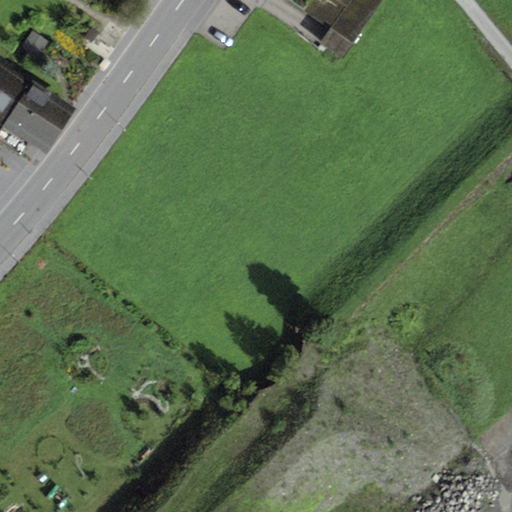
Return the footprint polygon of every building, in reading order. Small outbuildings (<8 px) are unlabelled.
[(287,0),(330,30),(352,45),(383,0),(287,0)] [(31,30),(23,41),(34,48),(42,38),(31,30)] [(330,30),(320,43),(342,59),(352,45),(330,30)] [(13,105),(11,104),(25,84),(0,66),(0,117),(3,119),(13,105)] [(22,138),(25,134),(45,147),(68,112),(25,84),(11,104),(13,105),(3,119),(13,126),(17,128),(6,144),(28,159),(36,147),(22,138)] [(0,123),(10,130),(13,126),(3,119),(0,123)]
